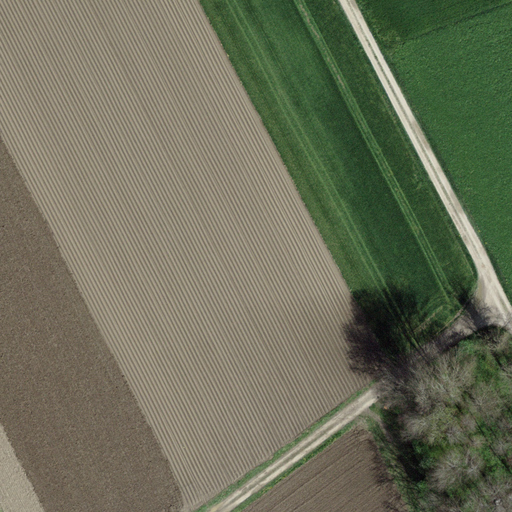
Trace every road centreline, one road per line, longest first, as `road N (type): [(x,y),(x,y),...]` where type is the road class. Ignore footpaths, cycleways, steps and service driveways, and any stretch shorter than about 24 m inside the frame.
road 1 (track): [(507,295),(353,0)]
road 2 (track): [(349,405),(507,295)]
road 3 (track): [(206,511),(349,405)]
